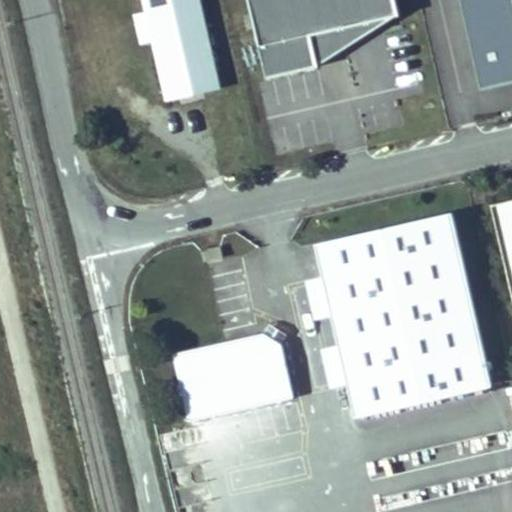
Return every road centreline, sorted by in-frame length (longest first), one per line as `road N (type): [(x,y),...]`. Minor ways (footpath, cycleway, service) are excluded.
road 1 (unclassified): [(511,141),(87,236)]
road 2 (residential): [(154,511),(87,236)]
road 3 (tertiary): [(32,0),(87,236)]
